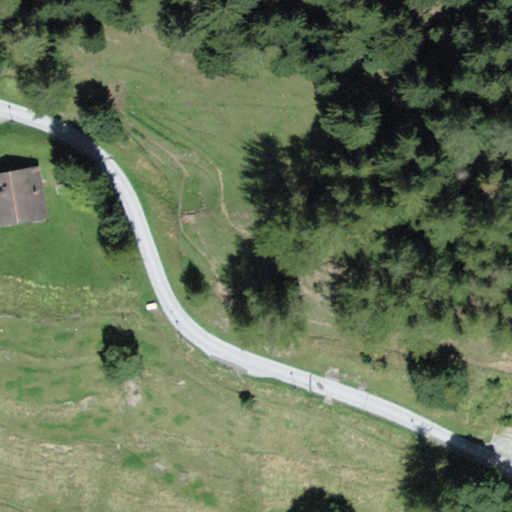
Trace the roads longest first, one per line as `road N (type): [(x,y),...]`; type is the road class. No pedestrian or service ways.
road 1 (residential): [(0,113),(72,141),(149,243),(173,309),(220,355),(395,417),(511,471)]
road 2 (track): [(0,73),(161,166),(190,287),(358,352),(511,380)]
